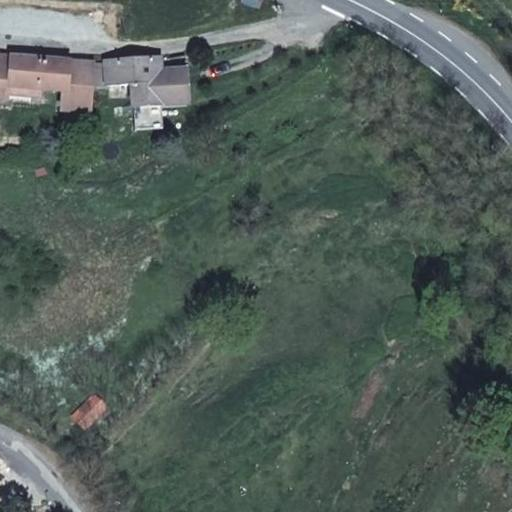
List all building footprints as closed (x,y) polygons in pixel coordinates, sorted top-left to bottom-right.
[(93,85),(94,74),(68,73),(69,59),(9,56),(9,63),(0,62),(0,99),(7,101),(8,89),(18,89),(63,91),(62,110),(91,112),(93,85)] [(188,103),(187,70),(161,71),(161,58),(107,60),(107,63),(108,85),(133,83),(135,105),(188,103)] [(94,74),(95,61),(69,59),(68,73),(94,74)] [(108,85),(107,63),(95,61),(94,74),(93,85),(108,85)] [(0,110),(17,113),(18,89),(8,89),(7,101),(0,99),(0,110)] [(87,430),(107,408),(95,396),(74,418),(87,430)]
